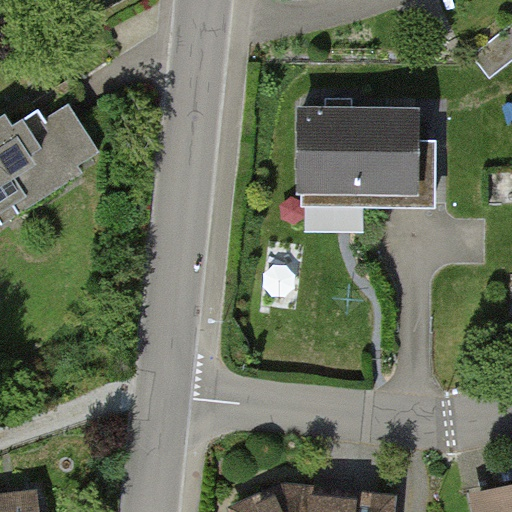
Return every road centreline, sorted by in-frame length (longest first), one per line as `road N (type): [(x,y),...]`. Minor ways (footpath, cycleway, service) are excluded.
road 1 (tertiary): [(211,0),(166,396)]
road 2 (residential): [(166,396),(421,423),(511,413)]
road 3 (unknown): [(169,366),(98,406),(0,441)]
